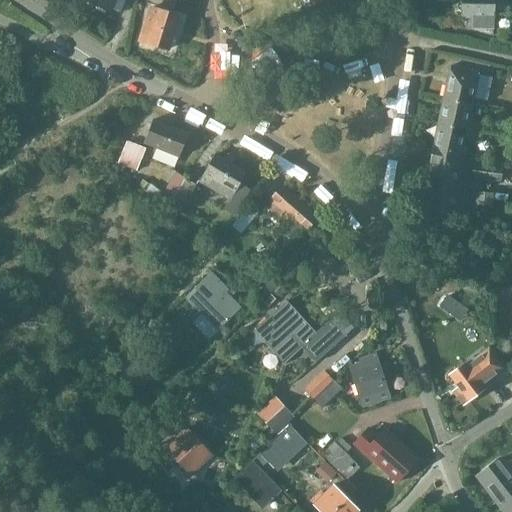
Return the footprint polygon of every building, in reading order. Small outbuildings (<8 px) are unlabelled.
[(84,0),(109,12),(114,0),(84,0)] [(507,13),(507,0),(461,0),(461,17),(471,17),(470,27),(493,28),(493,12),(507,13)] [(138,39),(167,49),(177,18),(148,8),(138,39)] [(450,66),(442,100),(471,106),(483,108),(485,100),(473,97),(478,72),(450,66)] [(442,100),(437,124),(477,133),(479,125),(467,122),(471,106),(442,100)] [(143,143),(178,157),(188,134),(152,120),(143,143)] [(437,124),(431,148),(460,154),(463,139),(475,141),(477,133),(437,124)] [(117,163),(136,171),(144,149),(126,142),(117,163)] [(428,163),(457,165),(460,165),(463,155),(460,154),(431,148),(428,163)] [(198,182),(230,201),(223,209),(232,217),(235,214),(238,217),(245,208),(242,205),(251,193),(242,185),(240,184),(246,173),(214,155),(198,182)] [(428,163),(427,187),(467,191),(467,199),(473,200),(474,200),(474,192),(474,191),(481,191),(481,183),(456,182),(457,165),(428,163)] [(470,179),(499,182),(501,168),(472,165),(470,179)] [(170,201),(183,179),(174,174),(156,201),(166,208),(170,201)] [(166,208),(165,209),(175,216),(181,207),(194,186),(183,179),(170,201),(166,208)] [(141,181),(138,186),(145,192),(149,186),(141,181)] [(280,186),(262,205),(281,222),(286,226),(280,233),(292,244),(298,237),(300,238),(317,219),(299,202),(280,186)] [(467,191),(427,187),(425,213),(462,216),(464,199),(467,199),(467,191)] [(492,194),(474,192),(474,200),(473,200),(472,205),(491,207),(492,194)] [(511,215),(486,213),(485,227),(511,229),(511,215)] [(453,221),(452,229),(473,230),(473,223),(453,221)] [(274,245),(262,256),(271,267),(284,256),(274,245)] [(281,267),(259,291),(265,297),(288,273),(281,267)] [(228,291),(216,279),(209,272),(185,296),(219,330),(241,308),(226,293),(228,291)] [(255,330),(274,352),(284,363),(301,348),(315,364),(345,337),(331,320),(315,334),(286,301),(255,330)] [(481,387),(503,370),(487,349),(465,366),(464,365),(448,377),(457,388),(451,393),(462,407),(483,390),(481,387)] [(359,365),(349,369),(358,398),(360,407),(374,403),(388,398),(385,389),(386,389),(379,365),(377,365),(374,355),(358,360),(359,365)] [(322,371),(302,389),(312,400),(331,382),(322,371)] [(255,413),(276,436),(288,424),(294,419),(273,397),(255,413)] [(276,436),(251,461),(259,469),(266,462),(273,469),(303,440),(288,424),(276,436)] [(176,430),(159,446),(163,450),(189,477),(212,456),(205,449),(209,446),(195,432),(191,435),(185,428),(180,434),(176,430)] [(384,430),(377,437),(367,429),(353,445),(397,483),(417,460),(384,430)] [(333,443),(319,456),(344,481),(358,468),(344,454),(350,449),(339,438),(334,444),(333,443)] [(497,459),(476,475),(490,494),(511,478),(511,477),(511,460),(503,467),(497,459)] [(259,469),(251,461),(231,480),(261,511),(281,492),(269,479),(259,469)] [(511,511),(511,477),(511,478),(490,494),(503,511),(511,511)] [(307,503),(298,511),(357,511),(359,511),(333,485),(321,497),(311,507),(307,503)]
